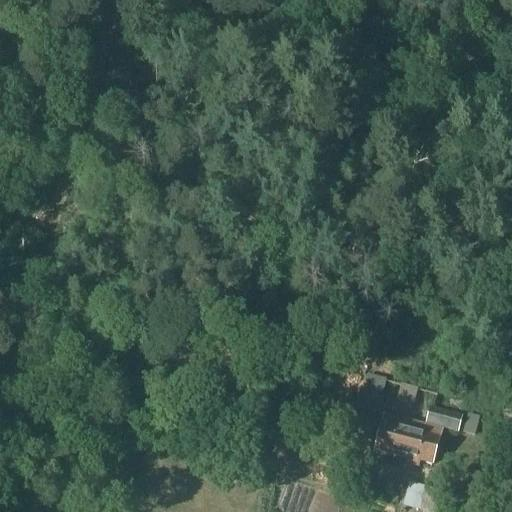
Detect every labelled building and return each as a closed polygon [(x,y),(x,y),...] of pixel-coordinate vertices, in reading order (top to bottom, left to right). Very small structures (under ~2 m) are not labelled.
[(365,393),(361,392),(356,410),(381,416),(385,397),(383,397),(387,382),(369,377),(365,393)] [(430,410),(426,426),(459,435),(463,418),(430,410)] [(384,416),(380,433),(375,451),(405,459),(412,433),(423,436),(426,427),(384,416)] [(405,459),(410,460),(408,466),(419,469),(421,463),(433,467),(442,432),(426,427),(423,436),(412,433),(405,459)] [(404,509),(416,511),(441,511),(446,494),(410,484),(404,509)]
